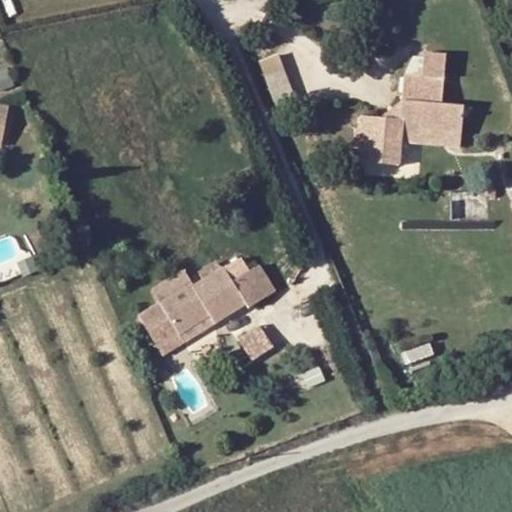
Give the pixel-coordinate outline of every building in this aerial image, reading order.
[(380,145),(386,184),(432,177),(428,155),(427,147),(448,143),(447,136),(487,129),(482,104),(462,107),(458,80),(454,55),(434,58),(438,83),(415,87),(421,121),(406,142),(380,145)] [(0,101),(18,107),(20,98),(0,92),(0,101)] [(0,137),(9,141),(18,107),(0,101),(0,137)] [(489,146),(487,129),(447,136),(448,143),(427,147),(428,155),(489,146)] [(253,299),(256,303),(276,290),(257,259),(236,273),(253,299)] [(223,318),(253,299),(236,273),(230,264),(199,284),(167,305),(146,319),(165,348),(188,334),(219,313),(223,318)] [(193,275),(161,296),(167,305),(199,284),(193,275)] [(188,334),(165,348),(168,353),(192,338),(223,318),(219,313),(188,334)] [(244,336),(257,360),(278,348),(265,324),(244,336)]
